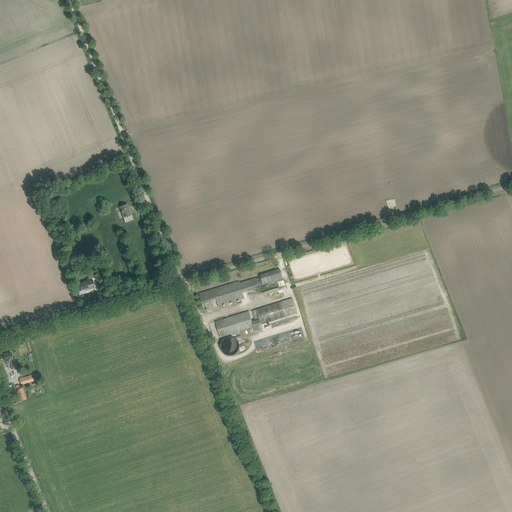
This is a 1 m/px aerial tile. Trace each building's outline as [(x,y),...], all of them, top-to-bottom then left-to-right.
[(127,204),(123,206),(119,207),(124,218),(132,215),(127,204)] [(260,276),(262,280),(263,282),(266,281),(267,282),(283,277),(280,269),(260,276)] [(199,293),(201,298),(204,310),(244,298),(243,293),(259,288),(256,278),(240,283),(240,282),(199,293)] [(91,291),(91,289),(95,288),(92,280),(83,282),(83,283),(80,284),(81,288),(78,289),(80,294),(91,291)] [(287,287),(281,289),(271,292),(273,300),(290,294),(287,287)] [(261,325),(264,324),(297,313),(292,299),(256,310),(252,311),(255,321),(252,322),(249,311),(215,322),(220,337),(254,327),(255,331),(263,329),(261,325)] [(221,345),(220,346),(221,347),(221,348),(221,349),(221,350),(222,351),(222,352),(223,352),(223,353),(224,354),(225,354),(226,355),(227,355),(228,356),(229,356),(230,356),(231,356),(232,355),(233,355),(234,355),(235,355),(235,354),(236,354),(237,353),(238,352),(238,351),(238,350),(239,350),(239,349),(239,348),(239,347),(239,346),(239,345),(239,344),(239,343),(239,342),(238,342),(238,341),(237,340),(236,339),(235,338),(234,338),(233,337),(232,337),(231,337),(230,337),(229,337),(228,337),(227,337),(226,338),(225,338),(225,339),(224,339),(223,340),(222,341),(222,342),(221,342),(221,343),(221,344),(221,345)] [(13,359),(13,358),(11,353),(8,354),(8,353),(3,354),(6,365),(10,364),(12,370),(18,368),(15,359),(13,359)] [(39,373),(19,379),(21,385),(41,379),(39,373)] [(17,394),(18,393),(21,401),(26,399),(22,388),(20,389),(19,385),(15,386),(16,387),(14,388),(15,391),(15,390),(17,394)]
